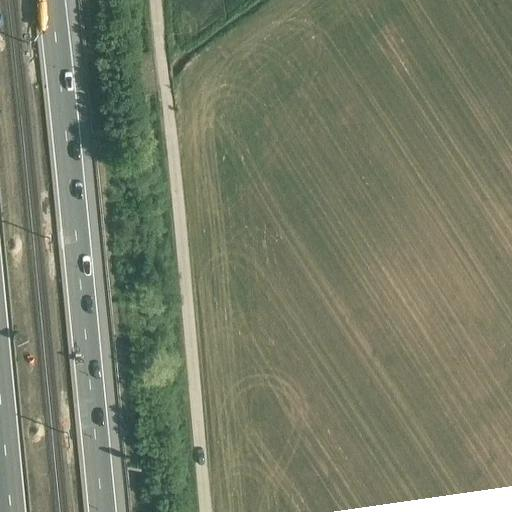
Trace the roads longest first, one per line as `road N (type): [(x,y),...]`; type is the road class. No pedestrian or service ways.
road 1 (motorway): [(101,511),(50,0)]
road 2 (unclassified): [(204,511),(155,0)]
